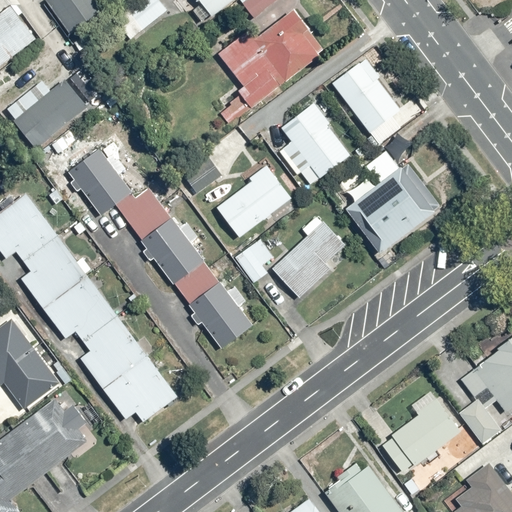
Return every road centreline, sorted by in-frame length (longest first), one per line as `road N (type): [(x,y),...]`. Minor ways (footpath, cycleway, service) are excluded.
road 1 (residential): [(158,511),(511,245)]
road 2 (tertiary): [(511,144),(403,0)]
